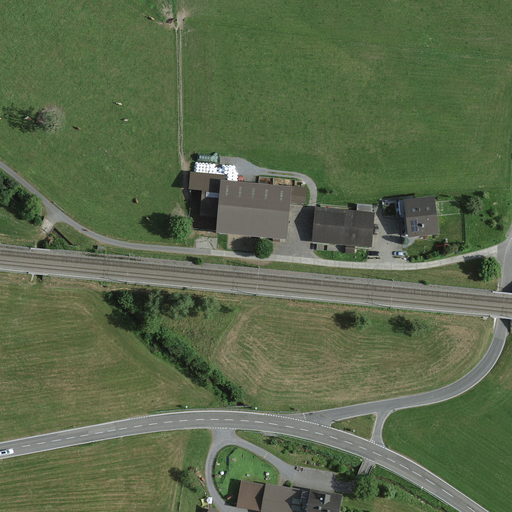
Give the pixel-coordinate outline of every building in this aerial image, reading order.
[(296,186),(192,175),(190,192),(223,195),(219,232),(290,240),(296,186)] [(439,199),(406,203),(410,237),(443,233),(439,199)] [(375,215),(316,207),(312,239),(371,246),(375,215)] [(298,511),(303,492),(266,485),(266,486),(241,482),(236,509),(252,511),(298,511)] [(340,511),(343,498),(311,492),(311,493),(304,492),(299,511),(340,511)]
